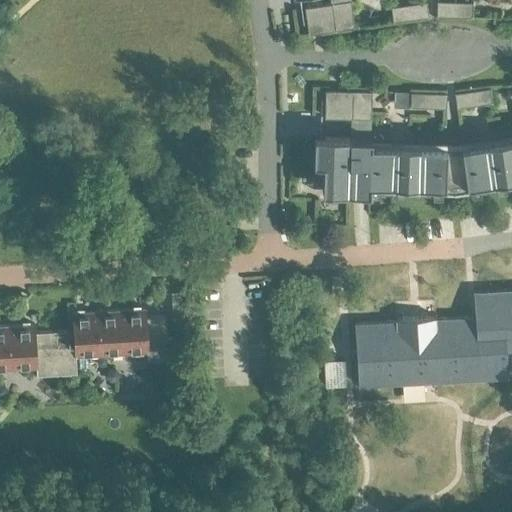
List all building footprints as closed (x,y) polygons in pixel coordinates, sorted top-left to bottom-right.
[(339,0),(304,5),(308,32),(355,26),(350,0),(339,0)] [(427,0),(391,6),(393,20),(429,15),(427,0)] [(443,0),(437,0),(437,15),(473,16),(473,1),(443,0)] [(491,87),(455,92),(457,107),(493,102),(491,87)] [(372,90),(326,88),(325,116),(371,117),(372,90)] [(411,91),(411,106),(446,107),(447,92),(411,91)] [(323,160),(322,188),(455,192),(455,193),(511,184),(511,136),(461,143),(462,146),(446,146),(446,144),(370,141),(371,135),(350,134),(314,133),(313,160),(323,160)] [(488,312),(358,317),(363,397),(511,390),(511,289),(486,290),(488,312)] [(148,359),(169,358),(166,314),(146,315),(146,307),(122,309),(122,308),(96,310),(72,312),(73,329),(35,331),(35,323),(11,324),(0,324),(0,368),(36,366),(37,374),(77,372),(76,355),(147,351),(148,359)] [(340,353),(307,355),(309,399),(343,398),(340,353)]
